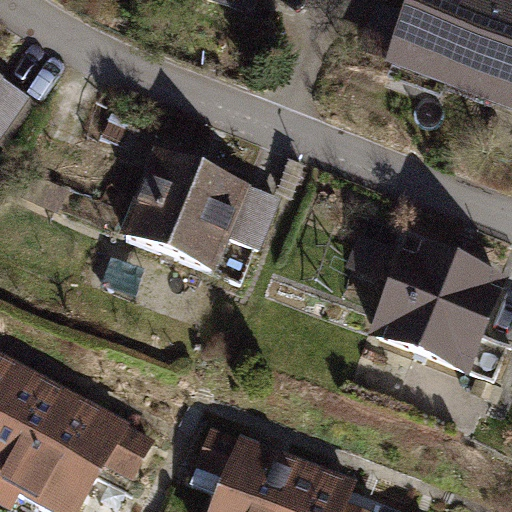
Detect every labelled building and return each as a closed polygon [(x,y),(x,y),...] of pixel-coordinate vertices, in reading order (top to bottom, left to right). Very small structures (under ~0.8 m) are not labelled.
[(254,0),(208,0),(250,14),(254,0)] [(511,0),(407,0),(385,64),(511,108),(511,0)] [(0,148),(32,104),(0,80),(0,148)] [(239,185),(144,151),(114,235),(209,269),(239,185)] [(495,277),(403,247),(374,336),(466,365),(495,277)] [(0,421),(27,373),(0,358),(0,421)] [(79,402),(27,373),(0,421),(0,499),(21,511),(79,402)] [(156,444),(79,402),(21,511),(22,511),(80,511),(101,475),(130,491),(156,444)] [(202,511),(263,511),(283,457),(206,427),(190,468),(214,478),(202,511)] [(339,511),(343,505),(353,482),(283,457),(263,511),(339,511)]
